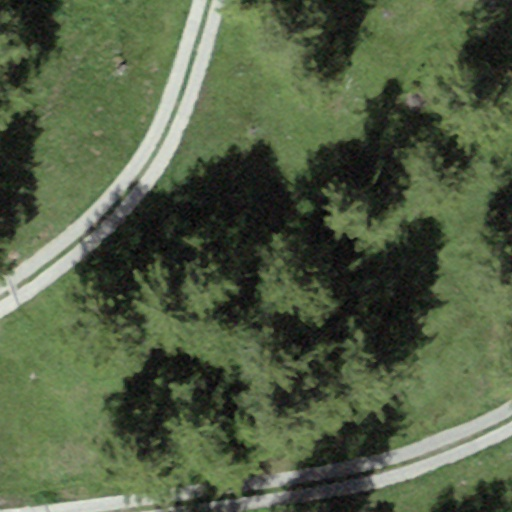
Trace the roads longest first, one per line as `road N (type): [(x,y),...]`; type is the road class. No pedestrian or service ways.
road 1 (track): [(104,511),(366,475),(511,417)]
road 2 (track): [(215,0),(198,60),(129,196),(0,304)]
